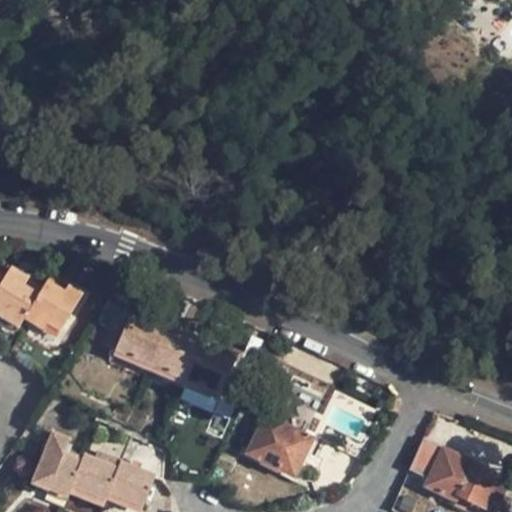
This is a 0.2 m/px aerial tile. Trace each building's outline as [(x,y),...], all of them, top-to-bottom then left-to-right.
[(20,284),(25,277),(8,266),(6,268),(3,266),(0,269),(0,277),(0,278),(0,314),(15,325),(21,315),(35,294),(20,284)] [(129,303),(142,282),(126,272),(112,294),(129,303)] [(49,273),(44,281),(60,293),(66,285),(49,273)] [(40,287),(25,277),(20,284),(35,294),(40,287)] [(21,315),(41,328),(47,322),(59,330),(81,295),(66,285),(60,293),(44,281),(40,287),(35,294),(21,315)] [(0,321),(12,329),(15,325),(0,314),(0,321)] [(147,370),(165,330),(167,325),(144,315),(142,320),(130,315),(113,356),(147,370)] [(54,337),(59,330),(47,322),(41,328),(54,337)] [(20,357),(35,333),(22,325),(13,339),(7,349),(20,357)] [(184,385),(203,339),(179,330),(177,334),(165,330),(147,370),(184,385)] [(48,342),(35,333),(20,357),(34,366),(48,342)] [(1,345),(7,349),(13,339),(8,336),(3,343),(1,345)] [(224,348),(203,339),(184,385),(220,400),(237,358),(222,353),(224,348)] [(312,439),(265,415),(246,452),(293,476),(312,439)] [(67,499),(71,488),(82,461),(64,454),(69,439),(51,432),(30,484),(67,499)] [(185,480),(186,448),(174,448),(174,479),(185,480)] [(199,481),(199,449),(186,448),(185,480),(199,481)] [(425,485),(455,500),(460,493),(492,511),(505,486),(490,479),(493,472),(445,448),(425,485)] [(210,449),(199,449),(199,481),(210,481),(210,449)] [(85,452),(82,461),(71,488),(105,501),(108,494),(119,466),(85,452)] [(121,461),(119,466),(108,494),(142,508),(155,476),(121,461)] [(505,486),(509,480),(493,472),(490,479),(505,486)]
